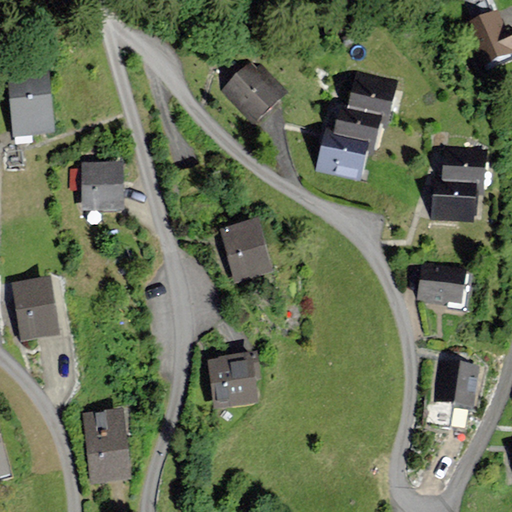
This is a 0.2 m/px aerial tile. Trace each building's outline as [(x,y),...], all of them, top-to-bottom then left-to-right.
[(480,19),(462,28),(474,55),(493,46),(480,19)] [(257,67),(252,62),(221,93),(255,126),(289,91),(261,63),(257,67)] [(42,75),(5,79),(12,143),(49,139),(42,75)] [(348,114),(379,122),(385,124),(393,93),(356,84),(348,114)] [(335,141),(365,148),(372,150),(379,122),(348,114),(343,112),(335,141)] [(328,139),(319,171),(356,180),(365,148),(335,141),(328,139)] [(441,190),(463,192),(471,193),(474,166),(443,162),(441,190)] [(116,166),(81,165),(80,215),(115,216),(116,166)] [(435,189),(432,220),(459,223),(463,192),(441,190),(435,189)] [(248,228),(214,235),(227,291),(261,283),(248,228)] [(457,277),(424,271),(418,305),(451,310),(457,277)] [(44,282),(11,288),(20,345),(54,339),(44,282)] [(240,361),(200,365),(206,415),(246,410),(240,361)] [(472,373),(440,368),(434,403),(466,408),(472,373)] [(118,416),(81,419),(86,490),(122,488),(118,416)]
